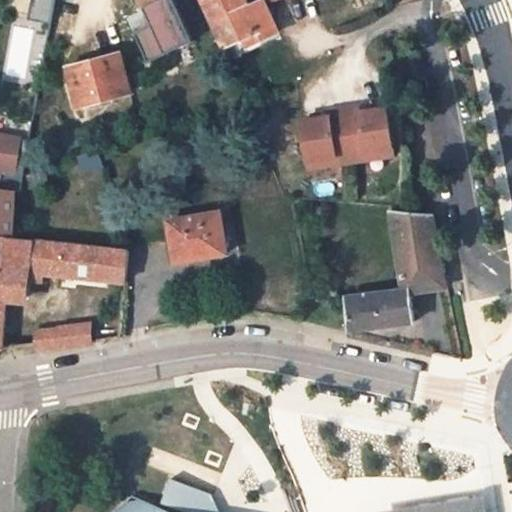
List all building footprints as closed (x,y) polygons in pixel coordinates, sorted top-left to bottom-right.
[(55,0),(32,0),(29,22),(52,25),(55,0)] [(192,40),(174,0),(140,0),(151,26),(135,33),(147,60),(192,40)] [(203,0),(213,20),(248,5),(245,0),(203,0)] [(248,5),(213,20),(225,45),(229,43),(243,37),(264,27),(267,35),(278,30),(265,2),(264,0),(260,0),(249,5),(248,5)] [(243,37),(246,43),(267,35),(264,27),(243,37)] [(229,43),(232,50),(246,43),(243,37),(229,43)] [(130,91),(121,54),(69,66),(79,104),(130,91)] [(393,147),(387,107),(360,111),(359,106),(329,111),(329,116),(302,120),(308,160),(335,156),(336,163),(367,159),(366,151),(393,147)] [(198,146),(214,142),(211,130),(195,134),(198,146)] [(0,348),(5,348),(9,299),(23,301),(25,280),(26,271),(46,272),(98,277),(101,247),(14,237),(16,191),(20,192),(25,168),(27,157),(18,155),(20,138),(0,135),(0,168),(7,170),(5,190),(0,189),(0,348)] [(395,155),(393,147),(366,151),(367,159),(395,155)] [(336,163),(335,156),(308,160),(310,167),(336,163)] [(391,209),(405,288),(347,296),(352,329),(415,320),(410,290),(447,285),(435,213),(391,209)] [(228,250),(220,211),(169,220),(176,258),(193,255),(193,257),(228,250)] [(101,247),(98,277),(127,278),(129,250),(101,247)] [(25,280),(46,281),(46,272),(26,271),(25,280)] [(94,340),(93,322),(59,327),(62,345),(94,340)] [(59,327),(38,329),(36,344),(37,349),(62,345),(59,327)] [(133,496),(116,511),(220,511),(211,492),(173,478),(162,508),(133,496)]
